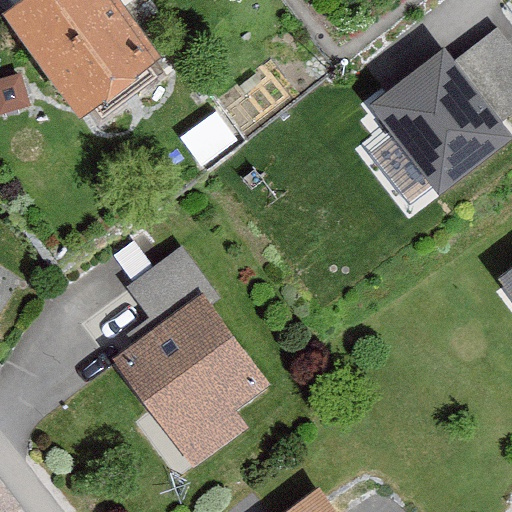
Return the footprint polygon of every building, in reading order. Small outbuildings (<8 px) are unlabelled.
[(114,0),(9,0),(0,7),(0,20),(68,116),(154,56),(114,0)] [(430,186),(489,140),(431,65),(372,111),(430,186)] [(128,274),(150,307),(206,270),(184,237),(128,274)] [(511,267),(492,283),(511,308),(511,267)] [(208,287),(114,352),(193,468),(248,431),(238,416),(278,389),(208,287)] [(336,511),(320,489),(288,511),(336,511)]
